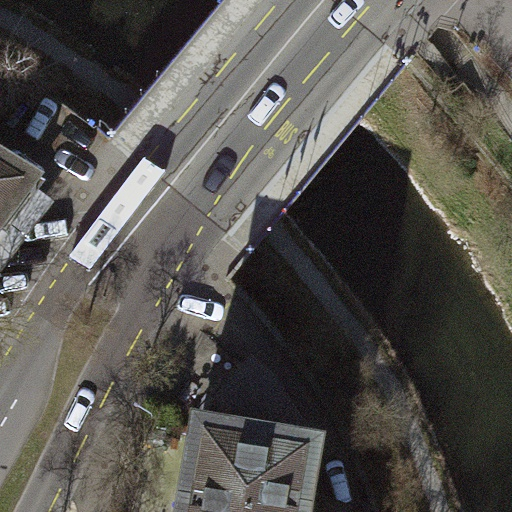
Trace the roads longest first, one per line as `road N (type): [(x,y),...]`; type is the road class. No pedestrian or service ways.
road 1 (track): [(0,24),(135,103),(282,238),(406,417),(441,511)]
road 2 (primary): [(35,511),(134,320),(144,225)]
road 3 (primary): [(144,225),(335,0)]
road 4 (primary): [(144,225),(94,263),(65,299),(0,424)]
